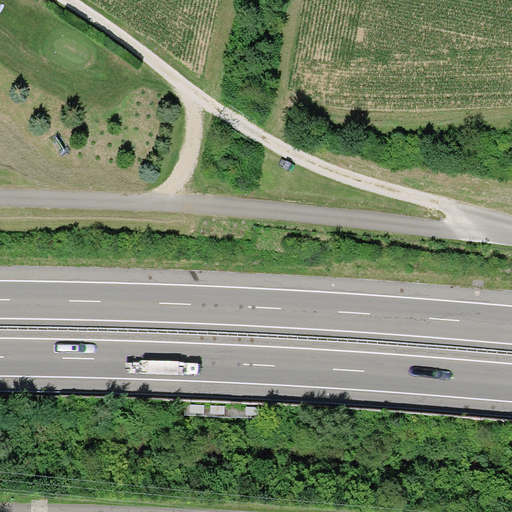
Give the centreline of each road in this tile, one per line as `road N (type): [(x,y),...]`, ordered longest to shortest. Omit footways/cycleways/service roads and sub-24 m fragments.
road 1 (unclassified): [(0,197),(221,206),(511,237)]
road 2 (motorway): [(0,358),(511,384)]
road 3 (motorway): [(511,324),(0,298)]
road 4 (track): [(62,0),(285,150),(477,215),(511,236)]
road 5 (track): [(151,202),(185,168),(194,128),(190,90)]
